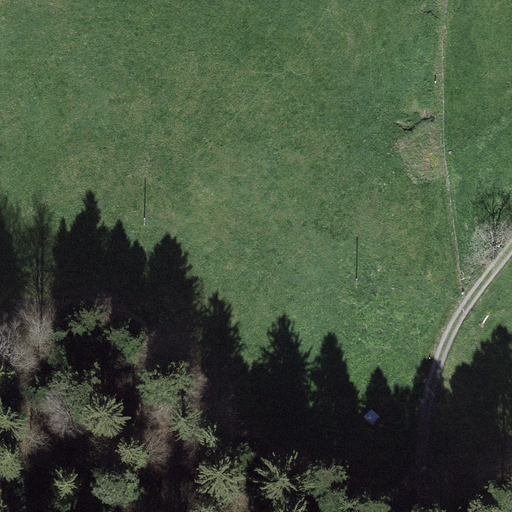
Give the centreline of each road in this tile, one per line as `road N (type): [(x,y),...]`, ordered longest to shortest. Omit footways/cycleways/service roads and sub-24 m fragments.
road 1 (track): [(0,338),(51,307),(102,306),(142,330),(205,409),(254,442),(384,494),(403,511)]
road 2 (track): [(423,511),(434,375),(461,311),(511,245)]
